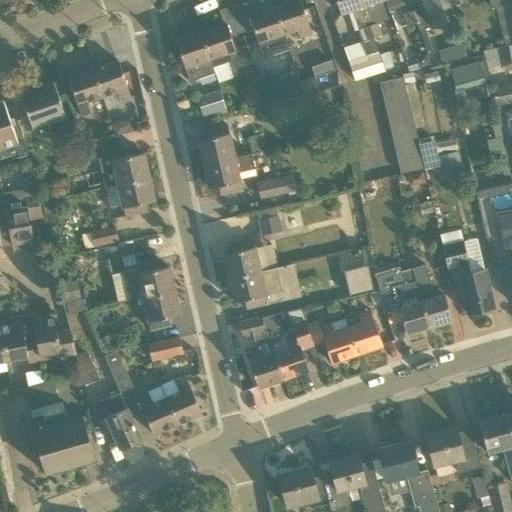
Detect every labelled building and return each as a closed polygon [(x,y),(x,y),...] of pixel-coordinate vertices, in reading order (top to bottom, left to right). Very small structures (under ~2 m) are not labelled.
[(293,0),(274,7),(283,33),(297,28),(300,36),(311,32),(300,0),(293,0)] [(371,25),(364,6),(363,6),(360,0),(336,0),(341,14),(351,10),(358,30),(362,28),(366,40),(361,41),(366,55),(348,61),(355,80),(384,71),(374,37),(373,37),(369,26),(371,25)] [(429,27),(419,0),(409,0),(413,11),(417,23),(420,30),(429,27)] [(430,0),(433,11),(451,6),(449,0),(430,0)] [(511,0),(490,0),(492,8),(496,7),(506,45),(511,43),(511,0)] [(249,15),(255,34),(261,50),(286,41),(283,33),(274,7),(249,15)] [(413,11),(405,14),(409,25),(417,23),(413,11)] [(238,58),(233,42),(226,23),(201,32),(215,73),(216,73),(214,67),(238,58)] [(373,37),(374,37),(382,34),(378,23),(371,25),(369,26),(373,37)] [(176,40),(182,59),(188,76),(189,75),(191,81),(215,73),(201,32),(176,40)] [(439,50),(442,62),(465,55),(462,43),(439,50)] [(447,67),(453,89),(483,80),(477,58),(447,67)] [(132,100),(125,79),(118,60),(93,69),(102,97),(116,92),(120,104),(132,100)] [(331,62),(322,65),(326,76),(335,73),(331,62)] [(89,101),(102,97),(93,69),(68,78),(82,117),(93,113),(89,101)] [(278,74),(259,80),(267,104),(302,92),(295,73),(280,78),(278,74)] [(380,82),(382,93),(406,88),(403,77),(380,82)] [(69,128),(60,101),(54,82),(21,94),(24,104),(13,108),(21,132),(47,122),(52,135),(69,128)] [(496,105),(511,101),(511,84),(493,89),(496,105)] [(382,93),(385,105),(408,99),(406,88),(382,93)] [(220,90),(198,96),(203,116),(226,110),(220,90)] [(385,105),(388,116),(411,111),(408,99),(385,105)] [(0,148),(18,143),(10,119),(3,100),(0,101),(0,148)] [(388,116),(390,127),(414,122),(411,111),(388,116)] [(130,116),(112,121),(115,134),(134,128),(130,116)] [(416,133),(414,122),(390,127),(393,139),(416,133)] [(204,164),(235,157),(227,124),(206,129),(208,138),(198,140),(204,164)] [(262,133),(248,137),(252,152),(266,148),(262,133)] [(395,150),(419,145),(418,140),(416,133),(393,139),(395,150)] [(105,138),(82,143),(85,156),(107,152),(105,138)] [(398,162),(422,156),(419,145),(395,150),(398,162)] [(134,154),(132,146),(111,151),(118,183),(149,176),(144,152),(134,154)] [(438,154),(443,175),(463,170),(458,149),(438,154)] [(242,190),(238,172),(255,169),(251,153),(235,157),(204,164),(204,165),(199,168),(201,177),(207,177),(209,188),(218,186),(220,194),(242,190)] [(401,173),(425,168),(422,156),(398,162),(401,173)] [(475,184),(478,199),(511,191),(511,181),(510,175),(475,184)] [(118,183),(125,216),(147,211),(145,202),(154,200),(149,176),(118,183)] [(261,198),(281,194),(295,191),(292,176),(258,183),(261,198)] [(4,198),(12,244),(13,251),(23,249),(22,242),(33,240),(29,219),(42,216),(35,186),(3,192),(4,198)] [(4,198),(0,198),(0,246),(1,246),(12,244),(4,198)] [(505,248),(511,246),(511,271),(506,273),(511,299),(511,209),(496,213),(505,248)] [(277,212),(257,218),(262,233),(282,227),(277,212)] [(94,246),(98,245),(118,240),(115,227),(91,232),(92,234),(83,236),(86,250),(95,248),(94,246)] [(224,253),(229,278),(260,271),(278,267),(273,245),(255,249),(253,238),(231,243),(233,251),(224,253)] [(494,308),(485,269),(471,272),(463,241),(443,246),(448,267),(458,265),(460,275),(469,314),(494,308)] [(159,268),(157,259),(136,264),(137,269),(121,273),(128,300),(143,297),(174,290),(169,266),(159,268)] [(350,294),(373,289),(368,265),(344,271),(350,294)] [(444,294),(434,296),(425,265),(413,268),(416,281),(422,300),(429,327),(452,321),(444,294)] [(422,300),(416,281),(413,268),(405,270),(400,272),(404,284),(409,303),(399,306),(406,333),(429,327),(422,300)] [(261,272),(260,271),(229,278),(235,302),(244,299),(246,308),(267,303),(266,295),(282,292),(277,269),(261,272)] [(65,301),(81,297),(77,280),(61,284),(65,301)] [(174,290),(143,297),(151,330),(172,325),(170,316),(179,314),(174,290)] [(380,290),(370,294),(375,312),(386,308),(380,290)] [(81,297),(65,301),(68,313),(84,310),(81,299),(81,297)] [(301,308),(287,311),(293,328),(291,332),(284,335),(285,339),(271,344),(283,379),(309,370),(301,347),(313,343),(307,324),(301,308)] [(370,310),(359,314),(362,322),(348,327),(357,354),(382,345),(370,310)] [(70,329),(57,332),(54,316),(42,319),(41,312),(31,313),(35,335),(36,335),(39,355),(39,354),(60,351),(61,356),(76,353),(70,329)] [(36,335),(35,335),(24,337),(20,315),(11,317),(12,324),(0,326),(7,360),(27,357),(28,362),(40,360),(39,354),(39,355),(36,335)] [(271,344),(267,331),(262,317),(240,323),(243,336),(253,334),(258,349),(246,352),(258,387),(283,379),(271,344)] [(307,324),(313,343),(324,339),(332,362),(357,354),(348,327),(334,332),(331,323),(320,327),(317,321),(307,324)] [(152,360),(163,357),(183,353),(179,337),(148,344),(152,360)] [(112,374),(104,356),(104,354),(91,360),(87,350),(77,354),(84,385),(85,386),(112,374)] [(133,387),(117,350),(104,356),(112,374),(120,393),(133,387)] [(179,392),(166,397),(177,423),(201,413),(185,375),(174,380),(179,392)] [(24,388),(27,399),(56,391),(53,380),(24,388)] [(59,402),(56,391),(27,399),(30,410),(59,402)] [(148,391),(137,396),(143,409),(153,434),(177,423),(166,397),(153,403),(148,391)] [(140,439),(130,415),(120,393),(100,401),(106,416),(101,419),(106,432),(112,429),(120,448),(140,439)] [(70,466),(95,458),(83,416),(68,420),(65,411),(55,414),(70,466)] [(70,466),(55,414),(42,418),(41,414),(29,418),(45,473),(47,472),(48,473),(52,475),(63,472),(65,468),(65,467),(70,466)] [(511,480),(511,479),(511,435),(506,414),(479,421),(487,452),(506,447),(507,452),(504,453),(511,480)] [(460,444),(457,432),(455,427),(426,435),(434,465),(455,460),(458,472),(480,467),(473,441),(460,444)] [(428,470),(418,472),(409,440),(408,440),(402,441),(378,448),(381,458),(386,477),(387,481),(406,476),(414,506),(419,505),(420,511),(439,511),(438,506),(436,500),(429,476),(428,470)] [(364,473),(361,463),(358,453),(328,461),(331,471),(336,490),(359,484),(364,504),(367,503),(369,511),(384,511),(382,500),(376,479),(374,471),(364,473)] [(287,505),(317,498),(317,497),(312,478),(309,466),(279,474),(282,483),(279,484),(280,485),(282,484),(287,505)] [(320,475),(312,478),(317,497),(326,495),(320,475)] [(511,511),(511,505),(506,483),(488,487),(494,511),(511,511)]
